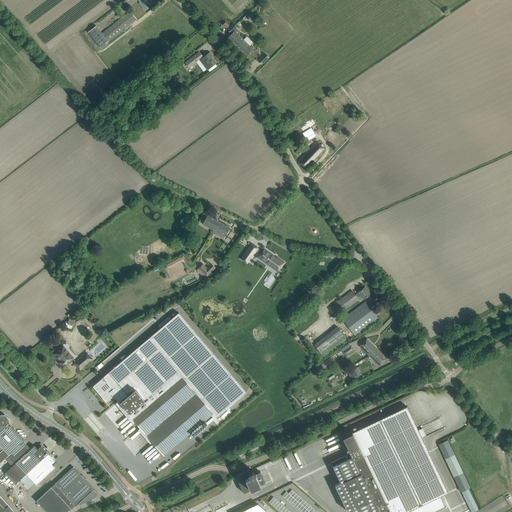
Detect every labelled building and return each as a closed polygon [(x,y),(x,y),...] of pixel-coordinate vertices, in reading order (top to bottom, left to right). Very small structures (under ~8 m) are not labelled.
[(137,0),(140,2),(138,3),(143,9),(145,8),(147,6),(148,6),(154,1),(153,0),(137,0)] [(96,26),(88,32),(100,48),(137,19),(131,11),(102,34),(97,28),(96,26)] [(230,33),(234,29),(237,27),(234,23),(227,30),(230,33)] [(243,40),(238,35),(240,33),(240,32),(237,29),(236,29),(227,38),(237,47),(243,40)] [(246,56),(249,53),(253,49),(243,40),(237,47),(246,56)] [(274,40),(265,50),(270,55),(279,45),(274,40)] [(189,68),(203,57),(199,52),(185,63),(186,64),(184,65),(187,68),(188,67),(189,68)] [(206,69),(212,65),(216,62),(211,56),(212,56),(210,53),(200,60),(206,69)] [(262,64),(265,61),(269,57),(265,54),(258,61),(262,64)] [(302,131),(315,124),(312,118),(299,125),(302,131)] [(306,168),(325,149),(317,141),(298,161),(306,168)] [(207,215),(204,213),(199,222),(213,230),(218,221),(207,215)] [(187,227),(193,218),(188,215),(183,224),(187,227)] [(230,227),(219,221),(218,221),(213,230),(212,232),(215,234),(216,231),(225,236),(230,227)] [(247,263),(258,248),(251,243),(241,259),(247,263)] [(264,249),(258,257),(278,270),(281,266),(282,266),(285,262),(277,256),(277,257),(264,249)] [(167,267),(184,261),(183,257),(165,263),(167,267)] [(207,276),(215,267),(211,263),(207,268),(203,264),(199,268),(207,276)] [(370,294),(367,290),(364,287),(358,292),(355,295),(352,290),(329,308),(336,317),(359,299),(358,298),(361,296),(363,299),(370,294)] [(355,336),(378,318),(366,302),(342,320),(355,336)] [(312,310),(297,324),(304,332),(319,318),(312,310)] [(246,392),(178,312),(103,376),(104,377),(103,378),(102,379),(101,379),(101,380),(100,380),(100,381),(99,381),(98,382),(99,382),(98,382),(93,386),(95,388),(102,397),(106,402),(107,401),(107,400),(107,401),(112,397),(112,396),(113,395),(119,402),(120,402),(129,413),(128,414),(164,456),(213,413),(217,417),(246,392)] [(70,318),(67,323),(73,326),(75,321),(70,318)] [(321,354),(345,336),(337,326),(313,344),(321,354)] [(369,356),(377,348),(367,338),(359,346),(369,356)] [(353,349),(351,345),(343,351),(347,357),(355,351),(353,349)] [(62,367),(73,358),(63,346),(54,354),(59,359),(61,361),(58,362),(62,367)] [(379,365),(387,358),(377,348),(369,356),(379,365)] [(80,370),(92,359),(87,352),(74,363),(80,370)] [(352,378),(361,373),(357,367),(351,370),(351,371),(349,373),(352,378)] [(350,453),(331,462),(340,482),(335,485),(347,511),(353,509),(354,511),(379,511),(388,508),(388,509),(388,508),(389,511),(406,511),(448,492),(407,406),(352,432),(342,437),(350,453)] [(24,440),(11,426),(9,426),(9,419),(6,415),(0,415),(0,445),(6,451),(9,455),(16,462),(31,449),(24,441),(24,440)] [(0,463),(9,455),(6,451),(0,445),(0,463)] [(26,473),(48,453),(41,445),(38,449),(34,445),(31,449),(16,462),(26,473)] [(37,484),(55,467),(51,464),(55,460),(48,453),(26,473),(37,485),(37,484)] [(454,477),(463,473),(454,454),(445,459),(454,477)] [(36,501),(46,511),(64,511),(71,509),(75,505),(75,506),(78,504),(79,505),(96,497),(96,493),(93,490),(94,489),(73,466),(36,501)] [(253,470),(252,470),(250,466),(247,468),(249,472),(247,473),(248,473),(242,476),(244,479),(238,482),(241,486),(244,493),(265,482),(262,476),(260,471),(255,474),(253,470)] [(471,511),(472,511),(478,509),(468,489),(462,492),(471,511)] [(286,491),(282,496),(300,511),(317,511),(292,490),(288,493),(286,491)] [(0,511),(14,511),(0,496),(0,511)] [(290,511),(273,497),(269,502),(280,511),(290,511)] [(267,511),(258,503),(239,511),(267,511)]
